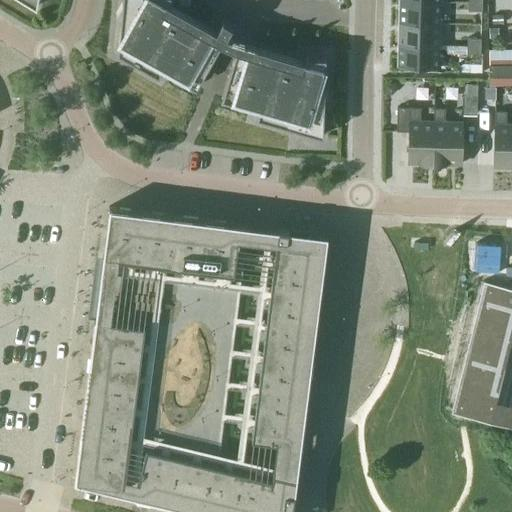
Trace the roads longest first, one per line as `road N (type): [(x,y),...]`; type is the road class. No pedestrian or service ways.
road 1 (residential): [(360,201),(160,182),(126,171),(96,154),(46,58)]
road 2 (residential): [(366,0),(360,201)]
road 3 (residential): [(511,209),(360,201)]
